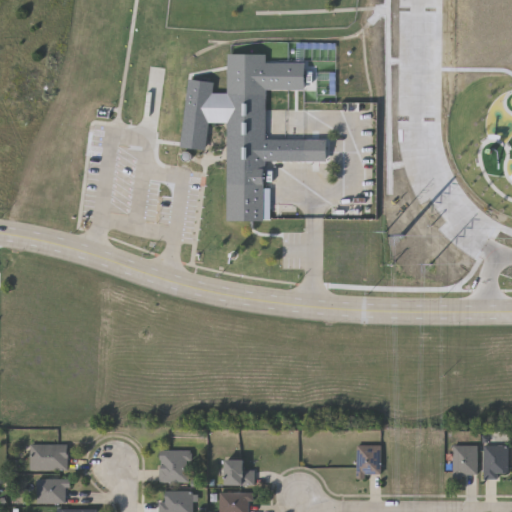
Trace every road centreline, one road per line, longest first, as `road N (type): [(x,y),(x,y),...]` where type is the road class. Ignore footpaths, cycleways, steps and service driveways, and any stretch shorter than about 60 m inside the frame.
road 1 (secondary): [(511,303),(388,305),(236,291),(0,226)]
road 2 (secondary): [(0,241),(275,310),(392,320),(511,318)]
